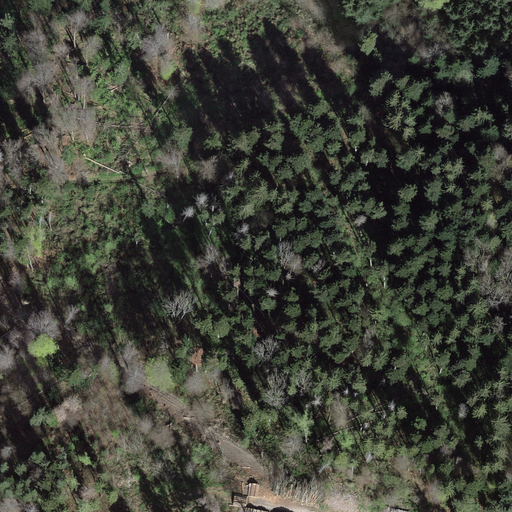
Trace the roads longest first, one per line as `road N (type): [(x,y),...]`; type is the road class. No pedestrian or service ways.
road 1 (track): [(0,194),(207,156),(314,102),(384,86),(490,100),(511,69)]
road 2 (track): [(307,511),(175,487)]
